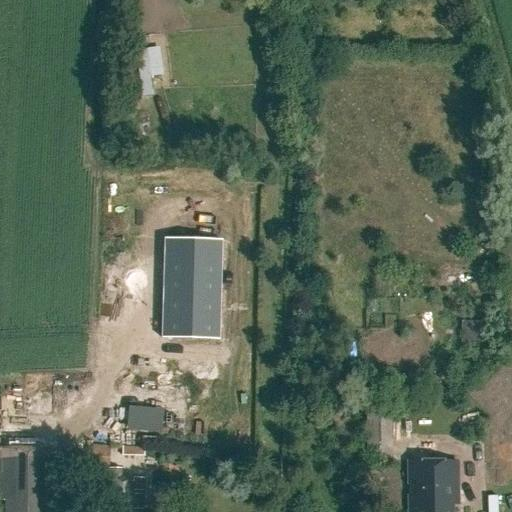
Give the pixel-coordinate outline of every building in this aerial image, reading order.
[(135,51),(142,99),(155,97),(152,78),(164,76),(160,48),(135,51)] [(165,238),(165,338),(221,338),(221,238),(165,238)] [(125,405),(125,429),(161,430),(161,406),(125,405)] [(367,447),(392,447),(392,411),(367,411),(367,447)] [(90,465),(110,466),(111,447),(92,445),(90,465)] [(122,455),(144,456),(145,448),(122,447),(122,455)] [(55,511),(56,449),(0,448),(0,501),(6,502),(5,511),(55,511)] [(268,460),(269,486),(281,485),(280,460),(268,460)] [(458,505),(457,463),(408,463),(408,511),(451,511),(452,505),(458,505)] [(105,468),(105,478),(104,511),(137,511),(138,510),(143,510),(143,479),(121,479),(121,468),(105,468)]
